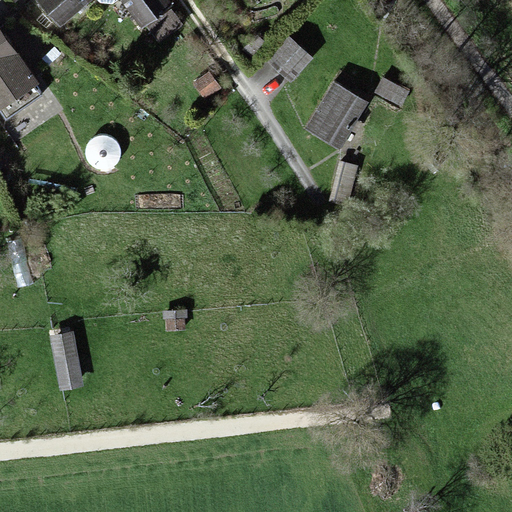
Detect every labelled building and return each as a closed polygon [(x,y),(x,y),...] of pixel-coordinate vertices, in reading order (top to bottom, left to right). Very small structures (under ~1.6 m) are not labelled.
[(168,0),(40,0),(59,22),(86,0),(118,0),(141,27),(149,20),(161,35),(183,18),(168,0)] [(0,98),(32,76),(0,32),(0,98)] [(288,33),(269,56),(293,76),(312,53),(288,33)] [(335,81),(308,127),(339,145),(366,99),(335,81)] [(343,161),(331,194),(346,200),(359,167),(343,161)] [(181,310),(164,311),(164,327),(181,327),(181,310)] [(75,335),(56,337),(60,387),(80,385),(75,335)]
